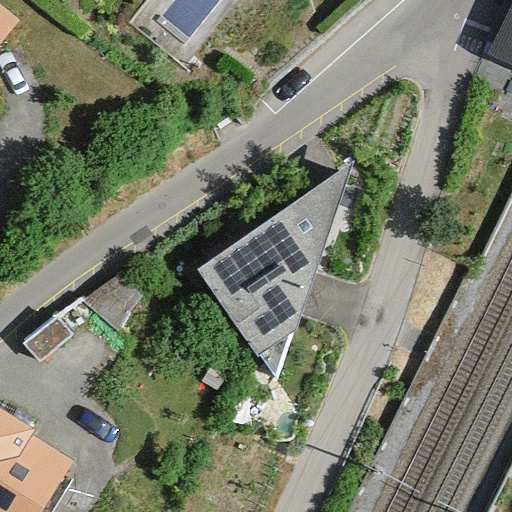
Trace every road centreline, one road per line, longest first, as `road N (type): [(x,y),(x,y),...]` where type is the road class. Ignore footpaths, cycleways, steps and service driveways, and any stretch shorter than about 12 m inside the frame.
road 1 (unclassified): [(442,0),(261,150),(0,335)]
road 2 (residential): [(472,0),(430,181),(309,511)]
